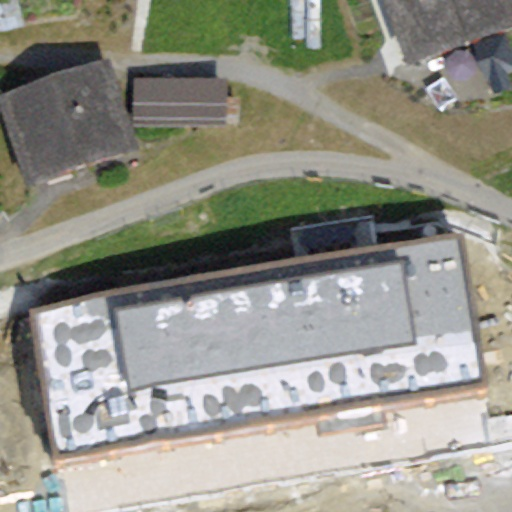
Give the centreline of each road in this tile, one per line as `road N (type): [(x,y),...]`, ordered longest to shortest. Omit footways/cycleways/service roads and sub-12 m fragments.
road 1 (residential): [(511,214),(454,184),(358,165),(279,168),(202,186),(0,263)]
road 2 (residential): [(511,469),(243,511)]
